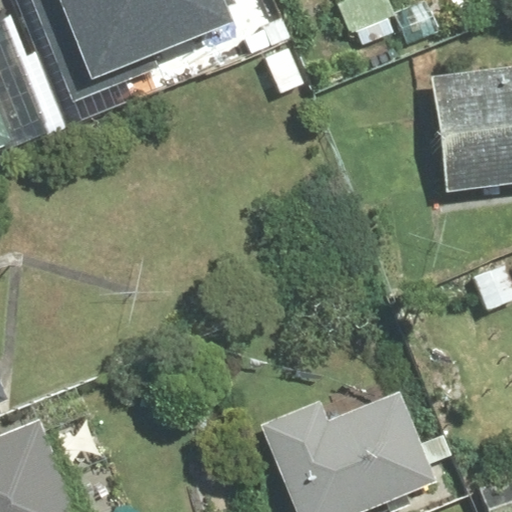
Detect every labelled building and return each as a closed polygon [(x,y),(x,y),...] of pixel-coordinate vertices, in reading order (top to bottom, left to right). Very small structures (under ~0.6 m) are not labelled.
[(27,0),(68,101),(238,33),(224,0),(27,0)] [(511,62),(428,73),(444,192),(511,183),(511,62)] [(0,145),(14,140),(0,103),(0,145)] [(321,399),(258,423),(293,511),(359,511),(439,481),(402,388),(328,417),(321,399)] [(76,511),(38,416),(0,431),(0,511),(76,511)]
